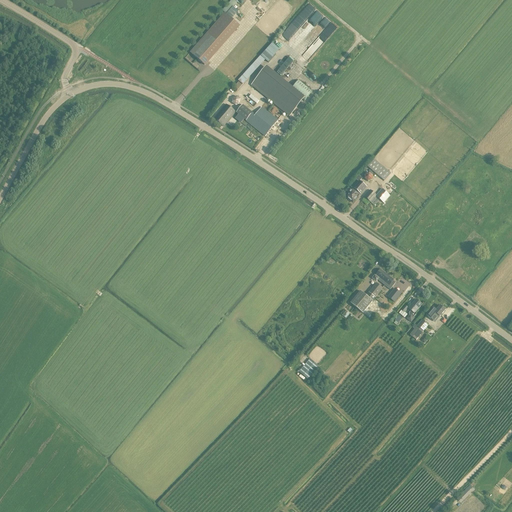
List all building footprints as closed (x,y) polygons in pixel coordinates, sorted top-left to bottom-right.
[(289,42),(316,8),(309,3),(282,37),(289,42)] [(225,13),(190,52),(205,65),(239,25),(225,13)] [(322,32),(331,21),(326,17),(317,28),(322,32)] [(298,47),(317,22),(311,18),(309,21),(307,20),(298,31),(291,41),(298,47)] [(333,33),(338,27),(331,22),(303,56),(308,61),(332,32),(333,33)] [(277,54),(269,47),(261,56),(268,63),(277,54)] [(290,56),(278,71),(282,75),(295,60),(290,56)] [(264,70),(252,85),(290,116),(302,101),(264,70)] [(233,89),(236,92),(243,85),(239,82),(233,89)] [(252,95),(249,98),(257,104),(259,101),(252,95)] [(242,104),(240,96),(232,98),(234,105),(242,104)] [(223,127),(235,112),(226,105),(214,120),(223,127)] [(265,136),(278,120),(262,108),(256,116),(243,105),(236,113),(265,136)] [(384,181),(390,173),(373,159),(367,166),(384,181)] [(373,180),(373,176),(370,173),(366,175),(365,179),(368,182),(373,180)] [(346,198),(347,198),(347,199),(348,200),(349,200),(353,203),(359,196),(357,195),(359,193),(361,194),(367,187),(360,181),(362,178),(359,175),(355,179),(359,182),(354,188),(355,190),(354,192),(352,190),(346,198)] [(384,203),(390,196),(382,189),(376,196),(371,191),(365,197),(374,206),(379,200),(384,203)] [(375,275),(372,278),(376,282),(378,280),(390,290),(396,283),(393,281),(394,280),(393,280),(394,279),(391,277),(391,278),(380,270),(376,275),(375,275)] [(369,293),(375,298),(383,288),(376,283),(369,293)] [(401,295),(395,289),(391,295),(394,297),(392,300),(395,303),(401,295)] [(363,314),(373,301),(361,292),(351,304),(363,314)] [(411,311),(410,312),(409,313),(409,316),(407,319),(411,322),(415,318),(414,317),(416,315),(415,314),(422,305),(416,300),(409,309),(411,311)] [(404,312),(408,308),(406,306),(399,314),(404,318),(407,315),(404,312)] [(434,308),(427,316),(433,320),(437,315),(440,317),(445,310),(440,306),(437,310),(434,308)] [(415,330),(410,335),(416,340),(420,335),(423,332),(429,325),(422,320),(417,327),(415,325),(413,328),(415,330)] [(307,379),(318,366),(310,359),(299,372),(307,379)] [(459,500),(472,487),(470,485),(457,498),(459,500)]
